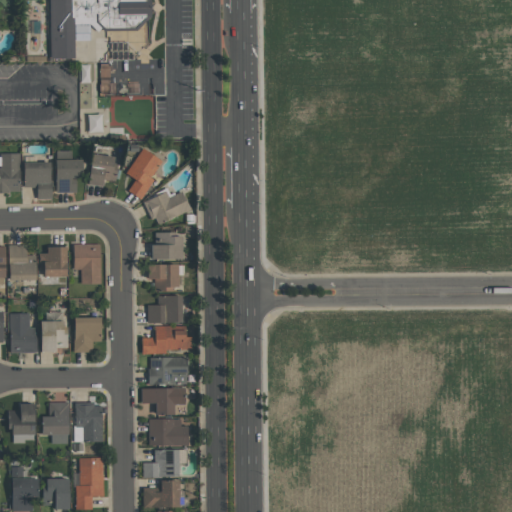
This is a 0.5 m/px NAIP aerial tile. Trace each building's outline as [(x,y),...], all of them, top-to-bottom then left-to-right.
[(85,23),(69,23),(70,57),(46,58),(45,0),(147,0),(147,16),(145,16),(132,30),(100,30),(96,27),(93,31),(85,23)] [(80,82),(89,82),(88,64),(79,64),(80,82)] [(101,114),(88,114),(88,131),(101,131),(101,114)] [(121,174),(138,149),(158,162),(147,179),(150,181),(137,200),(124,191),(131,180),(121,174)] [(0,153),(15,153),(15,191),(4,191),(4,192),(0,192),(0,153)] [(97,180),(97,186),(83,184),(87,154),(109,157),(109,164),(112,164),(109,181),(97,180)] [(78,159),(78,178),(71,178),(71,192),(51,192),(51,159),(78,159)] [(46,161),(46,179),(47,179),(47,198),(33,198),(33,187),(20,187),(20,161),(46,161)] [(154,225),(151,218),(147,219),(139,202),(144,199),(144,200),(145,200),(144,198),(148,196),(149,198),(149,197),(149,196),(152,194),(152,193),(163,188),(166,194),(170,192),(171,194),(178,191),(187,209),(174,216),(173,215),(154,225)] [(146,259),(145,245),(149,245),(149,233),(165,232),(165,236),(176,236),(176,259),(146,259)] [(75,270),(69,270),(68,245),(94,244),(95,284),(75,284),(75,270)] [(3,245),(21,245),(22,255),(31,255),(31,280),(5,281),(4,264),(3,245)] [(34,270),(34,253),(42,253),(42,247),(61,247),(62,276),(39,277),(39,270),(34,270)] [(167,291),(150,291),(150,278),(143,278),(143,264),(174,264),(174,265),(179,265),(179,287),(167,287),(167,291)] [(177,296),(178,322),(161,323),(143,324),(143,305),(153,305),(153,296),(177,296)] [(41,312),(58,312),(58,321),(59,321),(59,327),(62,327),(63,348),(50,348),(50,352),(36,352),(36,321),(41,321),(41,312)] [(24,313),(25,328),(31,328),(32,353),(5,353),(4,314),(24,313)] [(87,352),(69,353),(69,337),(70,337),(70,318),(96,317),(97,341),(87,341),(87,352)] [(137,354),(137,338),(151,337),(150,326),(181,326),(181,330),(181,337),(187,337),(187,350),(161,350),(161,354),(137,354)] [(183,357),(184,376),(182,376),(182,384),(145,385),(144,369),(146,369),(146,358),(183,357)] [(180,405),(169,405),(169,415),(151,415),(151,403),(137,403),(137,388),(180,388),(180,405)] [(71,402),(71,434),(69,434),(69,444),(53,444),(53,434),(44,434),(44,416),(51,416),(51,402),(71,402)] [(75,441),(74,425),(76,425),(76,402),(95,402),(95,406),(103,405),(103,440),(75,441)] [(14,434),(14,428),(10,428),(10,410),(22,410),(22,403),(37,403),(37,434),(14,434)] [(144,445),(145,419),(169,419),(176,420),(176,426),(184,426),(184,445),(144,445)] [(139,463),(151,463),(151,450),(175,450),(183,450),(183,464),(175,464),(176,476),(156,477),(156,478),(140,478),(139,463)] [(80,458),(103,458),(104,496),(93,496),(93,509),(77,510),(77,486),(81,486),(80,458)] [(34,496),(34,511),(13,511),(13,467),(25,467),(25,478),(41,478),(41,496),(34,496)] [(72,509),(58,509),(58,505),(45,505),(45,485),(49,485),(49,478),(72,478),(72,509)] [(174,508),(137,508),(137,488),(155,488),(155,481),(174,481),(174,508)]
